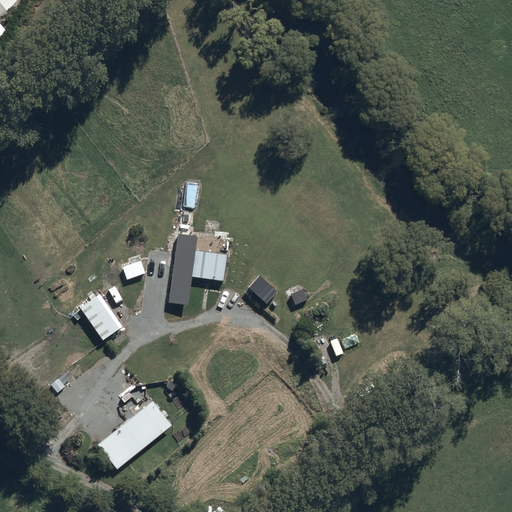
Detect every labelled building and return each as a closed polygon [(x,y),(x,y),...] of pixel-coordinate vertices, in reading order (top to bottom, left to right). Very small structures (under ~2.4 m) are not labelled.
[(197,236),(178,233),(170,303),(189,305),(192,278),(223,281),(226,254),(195,250),(197,236)] [(100,296),(82,308),(105,342),(123,329),(100,296)] [(57,376),(50,382),(58,392),(65,386),(57,376)] [(59,396),(46,406),(57,420),(70,410),(59,396)] [(151,400),(96,445),(116,469),(171,425),(151,400)]
